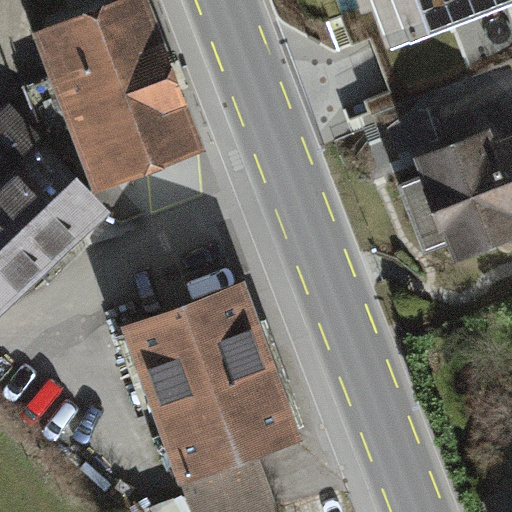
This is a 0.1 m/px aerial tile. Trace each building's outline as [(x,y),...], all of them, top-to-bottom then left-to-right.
[(141,0),(131,0),(55,29),(111,173),(196,141),(141,0)] [(387,0),(400,32),(485,0),(387,0)] [(43,139),(70,128),(50,76),(23,87),(43,139)] [(0,297),(97,209),(11,115),(0,124),(0,297)] [(430,172),(400,184),(426,250),(455,238),(460,249),(511,228),(511,139),(490,149),(485,138),(426,162),(430,172)] [(239,286),(132,324),(147,363),(134,368),(155,428),(168,423),(199,511),(266,511),(271,510),(249,449),(292,433),(239,286)]
